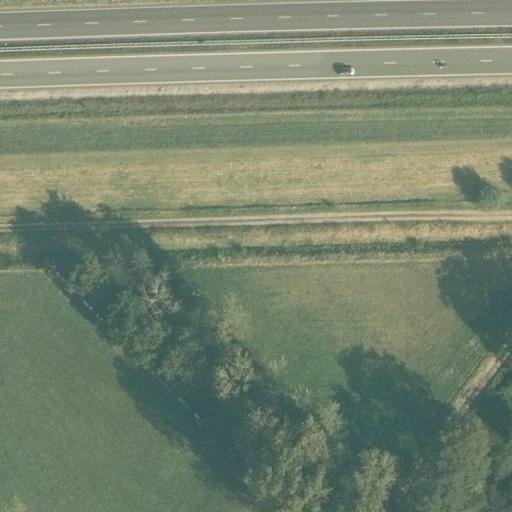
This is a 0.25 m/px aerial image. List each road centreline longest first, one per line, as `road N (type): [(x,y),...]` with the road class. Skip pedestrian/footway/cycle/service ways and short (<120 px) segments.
road 1 (track): [(0,165),(511,141)]
road 2 (trunk): [(0,79),(511,66)]
road 3 (trunk): [(511,14),(0,27)]
road 4 (track): [(0,228),(511,216)]
road 5 (track): [(511,336),(403,511)]
